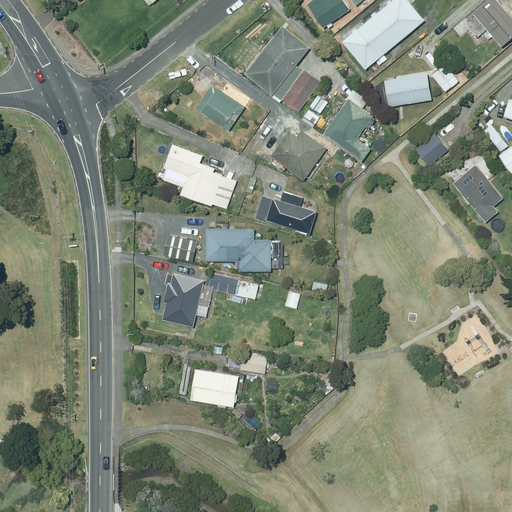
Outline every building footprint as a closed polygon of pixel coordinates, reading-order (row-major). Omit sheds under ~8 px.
[(348,0),(310,0),(326,24),(353,5),(348,0)] [(414,0),(391,0),(346,38),(369,65),(378,58),(381,62),(389,56),(385,52),(428,16),(414,0)] [(511,10),(503,0),(488,0),(477,10),(505,43),(511,36),(511,10)] [(286,21),(248,70),(276,92),(314,43),(286,21)] [(493,30),(487,34),(489,38),(496,33),(493,30)] [(447,60),(434,70),(448,88),(462,78),(447,60)] [(306,67),(284,97),(301,109),(323,79),(306,67)] [(431,69),(388,76),(392,103),(436,96),(431,69)] [(200,105),(232,127),(248,103),(215,81),(200,105)] [(367,104),(372,97),(355,86),(349,95),(351,96),(327,129),(365,157),(374,144),(360,134),(377,112),(367,104)] [(261,109),(257,114),(266,120),(264,123),(267,125),(272,117),(261,109)] [(510,142),(492,120),(485,126),(503,148),(510,142)] [(405,121),(397,127),(402,132),(409,126),(405,121)] [(260,123),(254,132),(260,135),(265,127),(260,123)] [(292,127),(274,152),(307,176),(330,144),(304,126),(299,133),(292,127)] [(438,130),(419,146),(432,162),(452,146),(438,130)] [(204,162),(206,154),(176,143),(167,167),(191,176),(184,194),(215,205),(225,175),(216,172),(218,167),(204,162)] [(511,144),(502,151),(511,166),(511,144)] [(497,201),(507,194),(479,160),(457,178),(489,218),(502,207),(497,201)] [(320,207),(304,201),(306,194),(287,188),(285,195),(277,193),(276,196),(264,193),(257,214),(271,218),(271,216),(313,229),(320,207)] [(209,235),(187,235),(187,256),(209,256),(209,257),(239,256),(239,264),(242,264),(242,267),(275,267),(274,252),(283,252),(283,238),(274,238),(274,235),(258,235),(258,224),(209,224),(209,235)] [(166,298),(169,299),(165,315),(196,323),(207,276),(176,269),(174,279),(171,279),(166,298)] [(261,282),(211,270),(209,281),(238,288),(237,292),(257,297),(261,282)] [(324,280),(313,277),(311,285),(322,288),(324,280)] [(243,367),(267,371),(270,354),(245,351),(243,367)] [(194,395),(237,402),(242,372),(199,365),(194,395)]
